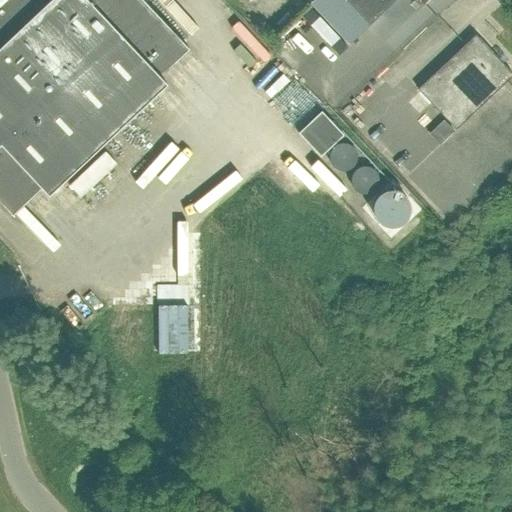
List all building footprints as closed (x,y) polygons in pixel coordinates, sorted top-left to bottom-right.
[(0,0),(0,202),(13,216),(42,188),(49,196),(167,84),(160,77),(189,49),(142,0),(0,0)] [(344,0),(369,26),(395,0),(419,0),(424,5),(428,0),(344,0)] [(417,89),(455,130),(511,76),(511,73),(475,35),(417,89)] [(321,111),(298,133),(320,156),(343,135),(321,111)] [(444,120),(429,134),(439,145),(454,131),(444,120)] [(329,156),(329,157),(329,159),(329,160),(329,161),(330,162),(330,163),(331,164),(331,165),(332,166),(333,167),(334,168),(335,169),(336,169),(337,170),(338,170),(339,171),(340,171),(341,171),(343,171),(344,171),(345,171),(346,171),(347,170),(348,170),(350,169),(351,169),(352,168),(352,167),(353,166),(354,165),(355,164),(355,163),(356,162),(356,161),(356,160),(356,159),(356,157),(356,156),(356,155),(356,154),(356,153),(355,152),(355,151),(354,149),(353,149),(352,148),(351,147),(351,146),(350,145),(348,145),(347,144),(346,144),(345,144),(344,144),(343,144),(341,144),(340,144),(339,144),(338,144),(337,145),(336,145),(335,146),(334,147),(333,148),(332,149),(331,149),(331,151),(330,152),(330,153),(329,154),(329,155),(329,156)] [(378,182),(378,181),(378,179),(378,178),(378,177),(377,176),(377,175),(376,174),(376,173),(375,172),(374,171),(373,170),(372,169),(371,169),(370,168),(369,168),(368,167),(367,167),(365,167),(364,167),(363,167),(362,167),(361,167),(360,167),(358,168),(357,169),(356,169),(355,170),(354,171),(354,172),(353,173),(352,174),(352,175),(351,176),(351,177),(351,178),(350,179),(350,180),(350,182),(351,183),(351,184),(351,185),(352,186),(352,187),(353,188),(354,189),(354,190),(355,191),(356,192),(357,192),(358,193),(360,193),(361,194),(362,194),(363,194),(364,194),(365,194),(367,194),(368,194),(369,193),(370,193),(371,192),(372,192),(373,191),(374,190),(375,189),(376,188),(376,187),(377,186),(377,185),(378,184),(378,183),(378,182)] [(410,210),(410,209),(410,207),(409,205),(409,204),(409,202),(408,201),(407,199),(406,198),(405,197),(404,195),(403,194),(402,193),(400,193),(399,192),(397,191),(396,191),(394,190),(393,190),(391,190),(389,190),(388,190),(386,191),(385,191),(383,192),(382,193),(380,193),(379,194),(378,196),(377,197),(376,198),(375,199),(374,201),(374,202),(373,204),(373,205),(373,207),(373,209),(373,210),(373,212),(373,213),(374,215),(374,217),(375,218),(376,219),(377,221),(378,222),(379,223),(380,224),(382,225),(383,225),(385,226),(386,227),(388,227),(389,227),(391,227),(393,227),(394,227),(396,227),(397,226),(399,226),(400,225),(402,224),(403,223),(404,222),(405,221),(406,219),(407,218),(408,217),(409,215),(409,213),(409,212),(410,210)]
